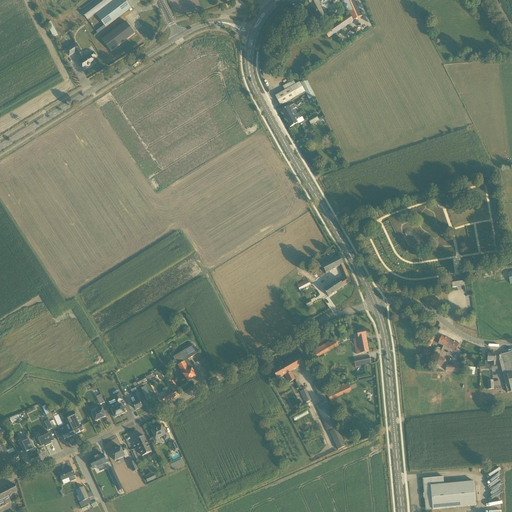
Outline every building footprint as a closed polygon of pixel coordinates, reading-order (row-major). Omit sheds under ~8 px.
[(87,20),(95,14),(105,27),(131,8),(124,0),(97,0),(82,12),(87,20)] [(307,0),(315,14),(312,15),(317,24),(326,19),(317,0),(307,0)] [(329,0),(330,2),(333,0),(343,0),(350,15),(324,32),(328,38),(353,21),(352,20),(362,16),(354,0),(329,0)] [(480,4),(486,15),(491,12),(484,2),(480,4)] [(47,23),(54,37),(59,35),(52,21),(47,23)] [(111,52),(135,34),(126,22),(102,40),(111,52)] [(79,62),(84,70),(95,63),(92,59),(96,56),(94,52),(89,55),(90,55),(85,58),(80,50),(80,49),(76,43),(65,50),(69,56),(75,53),(80,61),(79,62)] [(275,96),(281,106),(305,92),(309,100),(315,96),(306,80),(300,83),(299,82),(295,84),(293,81),(285,86),(287,90),(275,96)] [(281,111),(287,122),(295,117),(295,116),(292,112),(291,111),(296,108),(294,104),(289,107),(281,111)] [(298,115),(295,116),(295,117),(287,122),(290,128),(298,123),(298,124),(304,121),(302,117),(303,117),(301,113),(298,115)] [(319,120),(316,115),(308,119),(311,124),(319,120)] [(283,242),(262,252),(265,259),(269,258),(268,257),(272,255),(271,254),(285,247),(283,242)] [(325,282),(320,285),(328,297),(344,286),(351,281),(340,256),(322,264),(326,272),(339,266),(344,278),(340,280),(338,279),(328,286),(325,282)] [(307,279),(297,285),(300,290),(310,285),(307,279)] [(296,306),(307,301),(302,290),(291,295),(296,306)] [(180,321),(183,328),(188,326),(184,319),(180,321)] [(353,339),(356,355),(369,352),(366,337),(365,329),(357,331),(358,338),(353,339)] [(440,356),(444,347),(445,343),(447,344),(449,339),(442,336),(440,335),(438,340),(440,341),(438,344),(443,346),(440,351),(436,349),(434,353),(440,356)] [(430,347),(434,338),(430,336),(426,345),(430,347)] [(445,343),(444,347),(455,352),(459,344),(449,339),(447,344),(445,343)] [(315,358),(338,345),(335,340),(330,344),(329,342),(312,352),(315,358)] [(173,357),(178,365),(183,374),(180,376),(182,381),(186,379),(188,382),(196,377),(191,367),(192,366),(188,359),(198,353),(193,345),(173,357)] [(499,359),(500,364),(508,393),(511,391),(511,352),(499,355),(499,358),(499,359)] [(485,370),(487,369),(488,361),(492,361),(492,365),(491,365),(491,369),(497,369),(497,365),(496,365),(496,354),(491,354),(491,353),(489,353),(488,354),(488,361),(485,361),(485,365),(485,370)] [(291,372),(304,364),(299,356),(273,371),(278,379),(285,375),(289,383),(295,379),(291,372)] [(436,365),(442,367),(445,359),(439,357),(436,365)] [(370,358),(357,360),(354,361),(355,368),(371,365),(370,358)] [(151,375),(151,374),(146,377),(151,386),(159,381),(158,379),(154,381),(152,377),(153,377),(152,375),(151,375)] [(317,393),(318,393),(319,396),(324,394),(318,382),(313,384),(317,393)] [(329,400),(351,390),(348,383),(326,393),(329,400)] [(168,394),(161,398),(164,403),(179,395),(175,390),(176,389),(174,385),(170,387),(172,389),(166,392),(168,394)] [(146,386),(141,388),(146,400),(151,398),(146,386)] [(305,400),(306,403),(311,401),(305,389),(300,392),(304,401),(305,400)] [(136,402),(133,404),(136,410),(142,407),(140,401),(141,400),(137,390),(132,393),(134,397),(136,402)] [(119,393),(114,395),(113,395),(117,402),(109,406),(111,410),(113,414),(112,414),(114,417),(115,417),(115,418),(119,416),(121,415),(125,413),(121,405),(120,401),(123,400),(119,393)] [(328,432),(329,432),(338,428),(339,427),(327,402),(316,407),(328,432)] [(105,411),(103,407),(98,409),(99,411),(92,414),(95,422),(106,417),(104,412),(105,411)] [(64,439),(84,430),(76,413),(65,418),(71,430),(62,434),(64,439)] [(44,422),(48,431),(52,429),(48,420),(44,422)] [(155,437),(152,438),(155,445),(160,443),(158,439),(164,436),(165,440),(170,438),(167,432),(165,433),(162,426),(152,431),(155,437)] [(42,437),(37,439),(41,447),(45,444),(46,446),(45,446),(52,443),(51,443),(51,442),(53,441),(50,433),(47,435),(45,431),(46,431),(46,430),(39,433),(40,434),(40,433),(42,437)] [(152,452),(144,436),(135,440),(142,456),(152,452)] [(31,445),(28,438),(21,441),(21,440),(17,442),(22,450),(24,449),(26,452),(30,451),(30,452),(36,449),(35,449),(33,444),(31,445)] [(179,450),(175,441),(171,443),(175,452),(179,450)] [(125,458),(128,456),(126,451),(123,452),(120,447),(117,448),(114,450),(110,451),(115,461),(124,456),(125,458)] [(18,452),(17,450),(15,451),(8,454),(10,458),(12,464),(19,461),(18,460),(21,458),(19,454),(18,452)] [(91,465),(93,469),(97,467),(98,468),(103,466),(103,465),(106,463),(105,459),(103,455),(98,457),(98,456),(94,457),(95,458),(89,461),(91,465)] [(134,461),(130,463),(133,471),(138,469),(134,461)] [(76,480),(71,468),(62,471),(63,472),(59,474),(62,481),(69,478),(71,482),(76,480)] [(113,469),(108,471),(116,487),(120,485),(113,469)] [(154,474),(145,478),(148,483),(156,479),(154,474)] [(444,484),(443,477),(423,479),(425,502),(426,502),(427,509),(432,509),(432,510),(475,506),(473,481),(444,484)] [(0,507),(6,505),(11,502),(7,495),(17,490),(13,484),(0,490),(0,507)] [(76,490),(81,502),(79,503),(81,507),(88,504),(86,500),(89,498),(84,487),(76,490)]
